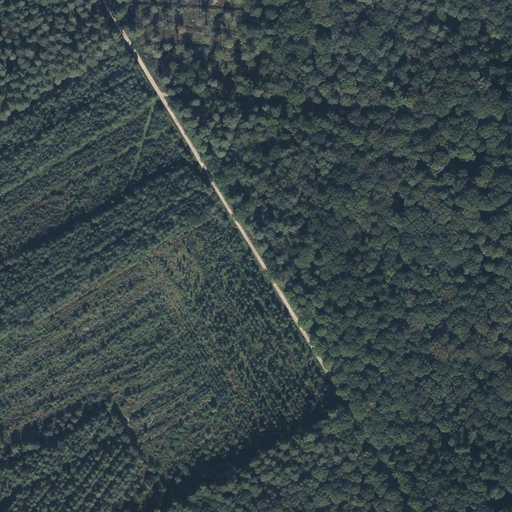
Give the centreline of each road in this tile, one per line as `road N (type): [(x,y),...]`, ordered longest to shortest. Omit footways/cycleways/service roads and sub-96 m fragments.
road 1 (track): [(511,121),(161,97)]
road 2 (track): [(161,97),(332,380)]
road 3 (track): [(332,380),(411,511)]
